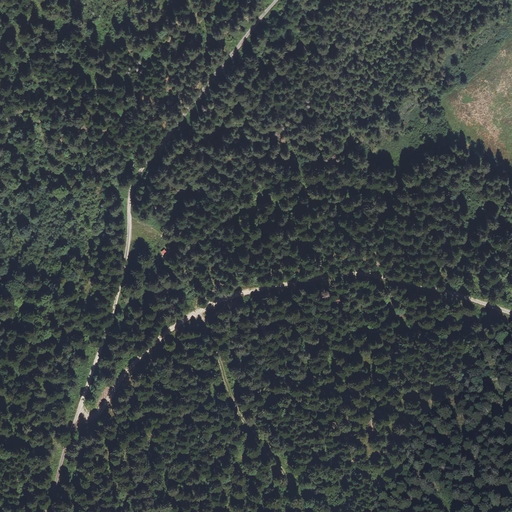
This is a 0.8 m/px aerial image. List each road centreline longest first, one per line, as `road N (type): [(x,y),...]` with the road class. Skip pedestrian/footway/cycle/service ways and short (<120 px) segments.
road 1 (unclassified): [(274,0),(130,191),(128,243),(109,320),(42,511)]
road 2 (track): [(78,409),(98,412),(124,372),(174,325),(249,290),(370,273),(511,312)]
road 3 (track): [(511,376),(389,402),(359,441),(343,511)]
road 4 (track): [(303,511),(288,476),(244,424),(204,330)]
